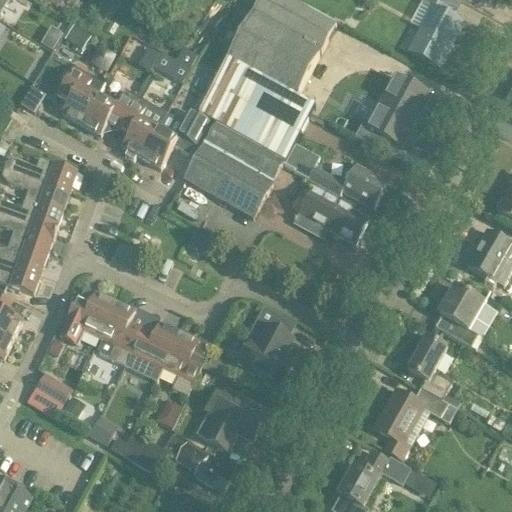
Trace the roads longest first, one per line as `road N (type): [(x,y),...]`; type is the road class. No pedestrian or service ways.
road 1 (unclassified): [(353,347),(511,51)]
road 2 (residential): [(353,347),(235,282),(207,318),(74,258)]
road 3 (unclassified): [(266,511),(353,347)]
road 4 (residential): [(0,420),(74,258)]
